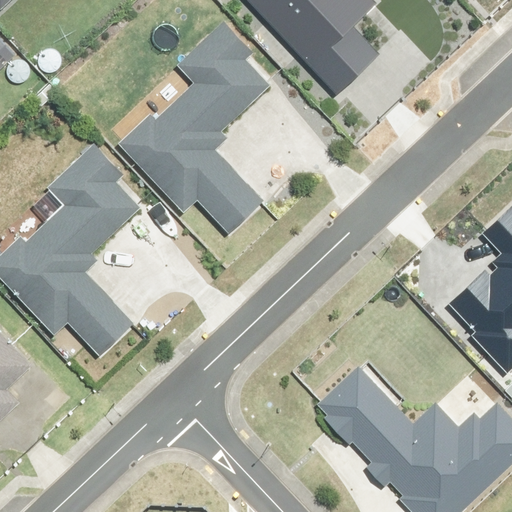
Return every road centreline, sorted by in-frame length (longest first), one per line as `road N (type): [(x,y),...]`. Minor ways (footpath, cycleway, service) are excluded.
road 1 (residential): [(175,399),(511,85)]
road 2 (residential): [(56,511),(175,399)]
road 3 (residential): [(284,511),(175,399)]
